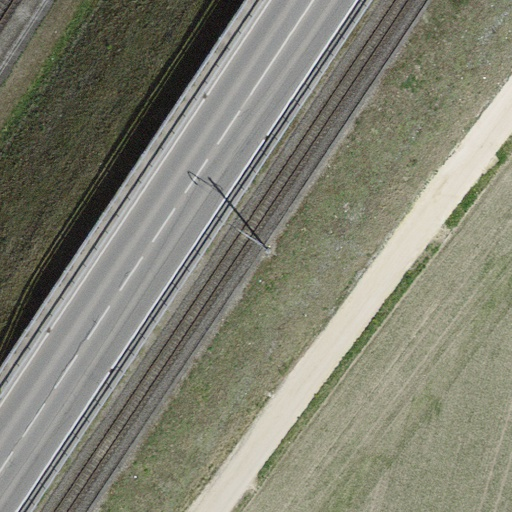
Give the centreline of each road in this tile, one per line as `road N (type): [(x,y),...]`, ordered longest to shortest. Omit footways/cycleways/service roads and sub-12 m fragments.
road 1 (primary): [(0,473),(312,0)]
road 2 (track): [(511,114),(210,511)]
